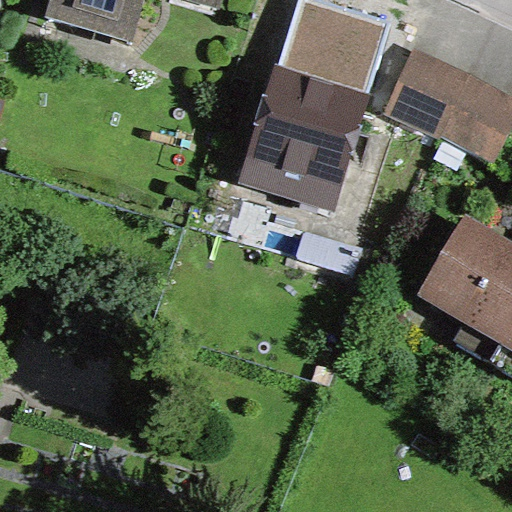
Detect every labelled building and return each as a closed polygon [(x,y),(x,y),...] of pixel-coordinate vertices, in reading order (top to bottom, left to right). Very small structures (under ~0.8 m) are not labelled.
[(53,0),(48,18),(131,44),(144,0),(53,0)] [(469,83),(414,58),(388,113),(442,139),(469,83)] [(367,103),(277,76),(245,181),(335,208),(367,103)] [(511,129),(511,107),(469,83),(442,139),(491,166),(511,129)] [(511,336),(511,254),(466,227),(426,296),(470,322),(457,344),(495,366),(511,336)] [(362,250),(306,232),(297,261),(353,278),(362,250)] [(511,336),(495,366),(511,376),(511,336)]
